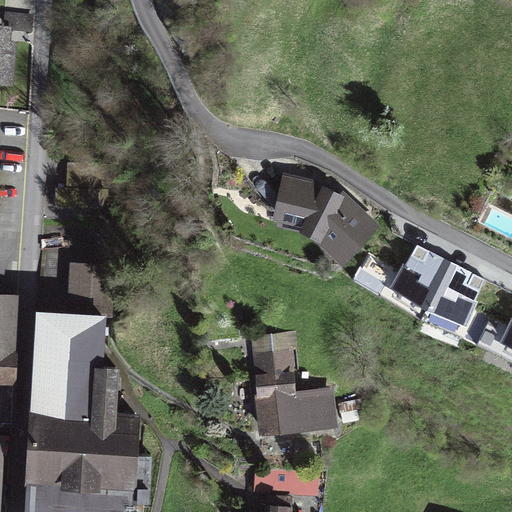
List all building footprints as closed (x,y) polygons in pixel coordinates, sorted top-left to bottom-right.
[(30,17),(8,14),(6,25),(28,29),(30,17)] [(2,48),(4,33),(0,32),(0,77),(8,79),(11,48),(2,48)] [(112,165),(68,163),(66,186),(111,188),(112,165)] [(328,189),(288,179),(280,216),(310,223),(320,229),(347,254),(373,226),(339,195),(335,198),(327,193),(328,189)] [(106,190),(56,187),(55,207),(90,209),(91,205),(105,206),(106,190)] [(43,224),(26,511),(130,511),(131,498),(148,499),(150,454),(133,453),(136,415),(117,414),(118,398),(113,398),(115,367),(100,366),(102,333),(109,334),(109,324),(103,324),(109,227),(43,224)] [(394,285),(428,305),(451,262),(417,245),(394,285)] [(484,279),(451,262),(428,305),(465,322),(484,279)] [(0,296),(0,348),(14,349),(17,297),(0,296)] [(253,355),(256,355),(290,352),(289,349),(296,349),(295,330),(251,336),(253,355)] [(10,423),(14,349),(0,348),(0,422),(10,423)] [(256,355),(258,378),(292,374),(290,352),(256,355)] [(327,424),(323,391),(317,392),(317,389),(293,392),(292,374),(258,378),(264,431),(327,424)] [(259,469),(258,488),(314,491),(315,470),(259,469)] [(289,511),(291,497),(266,496),(265,511),(289,511)]
